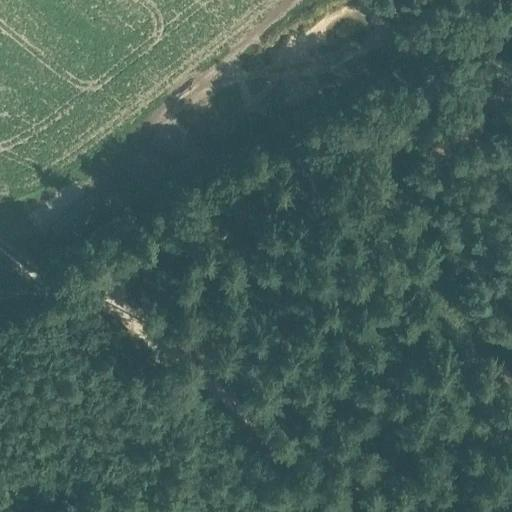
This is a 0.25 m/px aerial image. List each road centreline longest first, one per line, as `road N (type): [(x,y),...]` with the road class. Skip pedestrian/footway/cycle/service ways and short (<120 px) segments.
road 1 (track): [(72,291),(262,167),(511,80)]
road 2 (track): [(338,511),(236,408),(121,323)]
